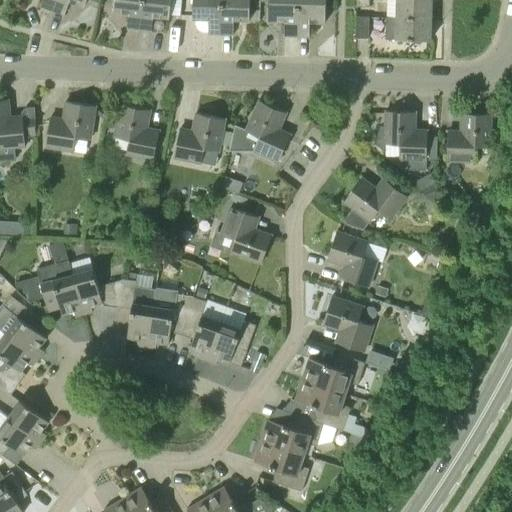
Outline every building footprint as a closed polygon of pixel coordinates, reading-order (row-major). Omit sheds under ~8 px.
[(53,11),(56,0),(43,0),(41,6),(53,11)] [(56,0),(53,11),(65,15),(70,1),(85,6),(87,0),(56,0)] [(114,0),(113,11),(129,13),(127,28),(140,29),(143,0),(114,0)] [(143,0),(140,29),(152,31),(154,16),(170,18),(171,0),(143,0)] [(221,34),(221,0),(193,0),(193,18),(209,19),(209,34),(221,34)] [(221,0),(221,34),(234,35),(234,20),(250,20),(250,0),(221,0)] [(298,0),(259,0),(260,2),(261,2),(262,1),(270,0),(269,21),(285,21),(285,36),(297,36),(298,0)] [(298,0),(297,36),(310,37),(310,22),(326,22),(326,0),(298,0)] [(432,19),(432,0),(397,0),(397,18),(432,19)] [(369,38),(369,16),(356,16),(356,38),(369,38)] [(431,40),(432,19),(397,18),(386,17),(386,39),(396,39),(431,40)] [(11,121),(9,99),(0,99),(0,160),(16,159),(15,147),(26,146),(25,137),(37,137),(35,118),(23,119),(23,120),(11,121)] [(233,132),(231,145),(230,149),(254,150),(279,161),(289,138),(278,133),(287,112),(259,100),(247,129),(235,124),(233,132)] [(91,139),(96,106),(66,101),(63,123),(50,121),(46,146),(74,151),(76,136),(91,139)] [(154,160),(159,135),(146,132),(151,110),(121,104),(115,136),(130,139),(127,154),(154,160)] [(386,151),(386,144),(400,144),(399,159),(409,159),(409,169),(426,170),(427,160),(428,134),(415,134),(416,111),(386,111),(385,126),(381,126),(375,143),(386,151)] [(219,151),(226,119),(196,113),(192,135),(179,132),(174,157),(202,163),(205,148),(219,151)] [(491,147),(491,114),(461,113),(461,135),(448,135),(448,160),(475,161),(476,146),(491,147)] [(239,194),(243,182),(225,174),(222,187),(239,194)] [(364,229),(370,221),(379,209),(391,218),(408,196),(388,181),(380,191),(362,177),(344,201),(352,208),(344,220),(349,224),(364,229)] [(419,189),(418,190),(435,204),(436,179),(419,189)] [(418,190),(410,199),(428,213),(438,216),(436,206),(436,204),(435,204),(418,190)] [(248,198),(234,193),(231,201),(244,206),(248,198)] [(272,235),(251,227),(255,215),(231,206),(222,233),(216,230),(211,244),(262,263),(272,235)] [(0,232),(13,234),(15,222),(0,220),(0,232)] [(30,235),(31,223),(15,222),(13,234),(30,235)] [(76,234),(76,224),(64,224),(64,234),(76,234)] [(147,240),(148,225),(134,224),(133,239),(147,240)] [(369,286),(378,260),(364,256),(368,241),(337,231),(327,259),(349,266),(345,278),(369,286)] [(450,260),(441,256),(436,267),(446,271),(450,260)] [(85,313),(73,274),(69,260),(37,269),(41,283),(49,310),(61,307),(63,314),(74,310),(76,316),(85,313)] [(120,307),(124,279),(99,286),(94,268),(73,274),(85,313),(93,310),(92,305),(103,302),(104,305),(120,307)] [(127,272),(126,279),(135,280),(136,273),(127,272)] [(16,283),(18,289),(24,287),(29,302),(39,299),(33,278),(16,283)] [(147,346),(154,306),(156,288),(136,285),(137,281),(135,280),(126,279),(124,279),(120,307),(132,309),(127,337),(139,339),(138,345),(147,346)] [(384,300),(388,289),(378,285),(374,296),(384,300)] [(205,298),(208,290),(199,287),(196,295),(205,298)] [(182,335),(194,296),(176,293),(176,291),(156,288),(154,306),(147,346),(156,347),(157,342),(169,344),(171,331),(182,335)] [(0,328),(6,333),(39,357),(44,350),(40,347),(47,337),(27,323),(34,313),(11,295),(4,306),(0,310),(0,328)] [(365,351),(373,325),(359,320),(364,306),(332,295),(323,324),(344,331),(340,343),(365,351)] [(208,360),(222,322),(202,315),(204,310),(207,301),(194,296),(182,335),(194,338),(190,347),(202,352),(200,357),(208,360)] [(222,322),(208,360),(217,363),(219,357),(230,362),(230,361),(242,366),(247,351),(256,325),(244,320),(241,329),(222,322)] [(33,365),(39,357),(6,333),(0,340),(0,369),(19,384),(26,374),(22,370),(29,361),(33,365)] [(265,362),(268,354),(258,350),(255,358),(265,362)] [(370,350),(366,362),(390,370),(394,358),(370,350)] [(302,379),(346,394),(350,382),(358,385),(366,362),(337,353),(333,365),(309,357),(302,379)] [(0,385),(11,394),(19,384),(0,369),(0,385)] [(342,404),(346,394),(302,379),(295,400),(319,407),(315,420),(314,420),(324,423),(343,430),(351,407),(342,404)] [(8,417),(41,441),(47,434),(42,430),(49,421),(21,400),(8,417)] [(36,448),(41,441),(8,417),(0,410),(0,452),(4,455),(11,445),(24,455),(31,445),(36,448)] [(314,420),(315,420),(296,413),(291,426),(268,419),(261,439),(305,454),(308,443),(317,446),(324,423),(314,420)] [(349,443),(360,447),(363,436),(352,433),(349,443)] [(301,465),(305,454),(261,439),(254,461),(277,468),(273,481),(302,491),(309,468),(301,465)] [(0,511),(23,511),(25,511),(18,501),(28,495),(13,471),(2,478),(0,474),(0,511)] [(206,498),(214,511),(256,511),(249,500),(238,507),(225,486),(206,498)] [(123,498),(131,511),(173,511),(166,501),(155,508),(142,487),(123,498)] [(131,511),(123,498),(104,510),(105,511),(131,511)] [(214,511),(206,498),(187,509),(188,511),(214,511)]
